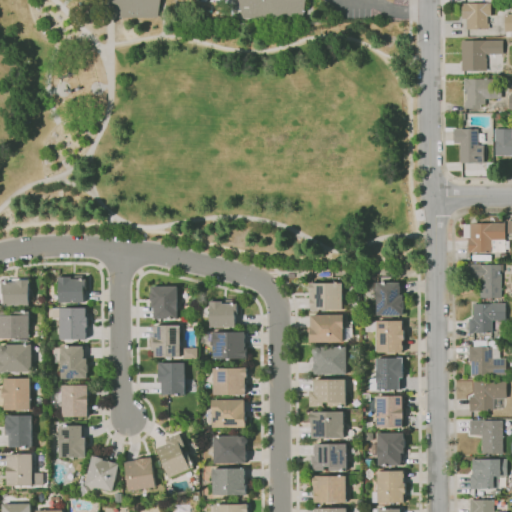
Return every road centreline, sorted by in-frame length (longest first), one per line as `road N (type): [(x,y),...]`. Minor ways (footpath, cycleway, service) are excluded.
road 1 (tertiary): [(429,0),(432,511)]
road 2 (residential): [(0,255),(122,251),(262,281),(278,306),(278,511)]
road 3 (residential): [(122,251),(123,419)]
